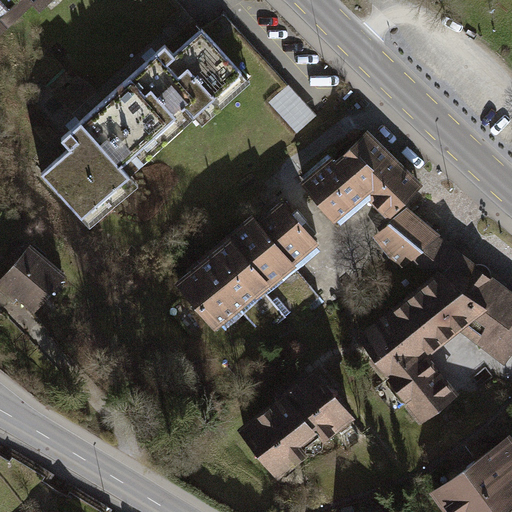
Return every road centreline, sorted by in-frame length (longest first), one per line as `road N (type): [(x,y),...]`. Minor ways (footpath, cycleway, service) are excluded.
road 1 (secondary): [(511,191),(310,0)]
road 2 (secondary): [(170,511),(0,409)]
